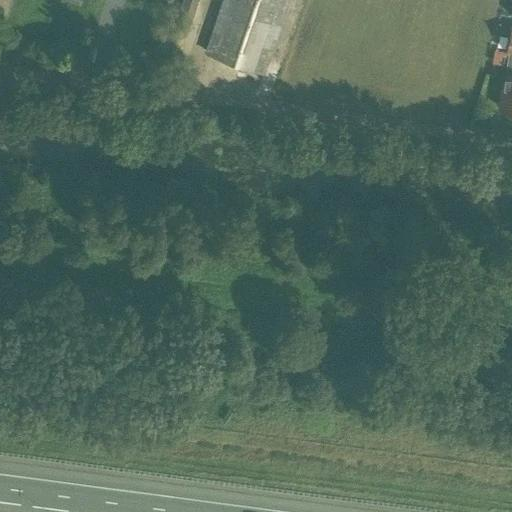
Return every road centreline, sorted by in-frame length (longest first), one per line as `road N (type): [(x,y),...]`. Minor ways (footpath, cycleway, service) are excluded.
road 1 (track): [(0,243),(437,319),(511,313)]
road 2 (unclassified): [(511,142),(0,73)]
road 3 (motorway): [(126,511),(0,494)]
